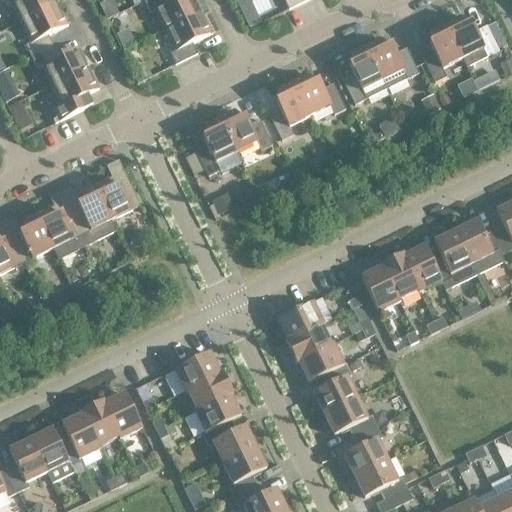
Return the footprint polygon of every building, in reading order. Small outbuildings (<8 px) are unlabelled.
[(2,0),(5,6),(11,3),(21,24),(55,7),(51,0),(2,0)] [(175,0),(171,2),(169,0),(149,0),(144,3),(149,14),(155,11),(165,32),(200,15),(195,5),(197,4),(195,0),(175,0)] [(282,0),(288,11),(310,0),(282,0)] [(60,16),(55,7),(21,24),(31,44),(25,46),(31,58),(53,47),(48,37),(68,27),(62,15),(60,16)] [(256,14),(244,20),(248,29),(260,23),(256,14)] [(204,24),(200,15),(165,32),(175,52),(169,55),(175,66),(197,56),(192,45),(212,35),(206,23),(204,24)] [(461,18),(445,26),(462,60),(483,50),(487,59),(498,53),(486,28),(475,33),(470,24),(465,27),(461,18)] [(462,60),(445,26),(429,33),(434,42),(428,45),(433,54),(422,59),(434,85),(446,79),(442,70),(462,60)] [(381,40),(365,48),(386,91),(418,75),(406,50),(395,55),(391,46),(385,49),(381,40)] [(58,58),(53,47),(31,58),(36,70),(42,67),(52,87),(86,70),(82,61),(84,60),(78,48),(58,58)] [(386,91),(365,48),(349,56),(354,64),(348,67),(353,76),(342,81),(354,107),(386,91)] [(511,64),(510,60),(501,65),(507,77),(511,74),(511,64)] [(145,66),(133,72),(139,84),(151,78),(145,66)] [(91,80),(86,70),(52,87),(62,107),(53,112),(56,119),(53,121),(55,125),(92,107),(87,96),(99,90),(93,79),(91,80)] [(7,71),(0,74),(0,84),(1,87),(12,82),(7,71)] [(308,76),(292,84),(309,118),(329,109),(333,117),(345,111),(333,86),(322,91),(317,82),(312,85),(308,76)] [(309,118),(292,84),(276,92),(280,100),(275,103),(279,112),(269,117),(281,143),(293,137),(289,128),(309,118)] [(433,95),(421,102),(428,117),(441,110),(433,95)] [(22,103),(11,108),(17,119),(28,113),(22,103)] [(234,112),(219,120),(236,154),(256,144),(260,153),(272,147),(259,122),(248,127),(244,118),(239,121),(234,112)] [(236,154),(219,120),(203,127),(207,136),(202,139),(206,148),(195,153),(208,178),(219,173),(215,164),(236,154)] [(370,134),(364,136),(369,146),(378,142),(375,135),(370,134)] [(141,208),(118,162),(106,168),(112,181),(109,183),(108,181),(94,188),(111,222),(141,208)] [(71,185),(59,191),(87,247),(116,233),(111,222),(94,188),(80,194),(81,196),(77,198),(71,185)] [(262,185),(254,189),(258,196),(266,193),(262,185)] [(87,247),(59,191),(48,197),(54,210),(50,211),(49,209),(36,216),(52,251),(58,262),(87,247)] [(229,194),(212,202),(219,217),(236,208),(229,194)] [(511,204),(496,213),(503,227),(493,232),(504,255),(511,251),(511,204)] [(13,214),(1,219),(23,265),(52,251),(36,216),(22,223),(23,225),(19,227),(13,214)] [(0,276),(23,265),(1,219),(0,219),(0,276)] [(476,222),(455,233),(476,276),(504,263),(501,257),(504,255),(493,232),(483,237),(476,222)] [(476,276),(455,233),(433,243),(440,258),(431,263),(430,263),(440,284),(444,292),(476,276)] [(143,241),(125,250),(131,262),(149,253),(143,241)] [(423,248),(403,258),(402,259),(418,292),(417,292),(418,294),(440,284),(430,263),(431,263),(423,248)] [(379,267),(380,269),(382,269),(398,302),(399,301),(417,292),(418,292),(402,259),(403,258),(402,256),(379,267)] [(382,269),(380,269),(360,279),(378,314),(400,303),(399,301),(398,302),(382,269)] [(361,307),(357,299),(347,304),(351,312),(361,307)] [(476,304),(457,313),(461,322),(480,312),(476,304)] [(277,322),(287,342),(287,343),(320,327),(321,328),(323,327),(312,305),(277,322)] [(371,328),(367,319),(357,324),(361,332),(371,328)] [(442,319),(434,323),(439,333),(447,329),(442,319)] [(439,333),(434,323),(426,327),(430,337),(439,333)] [(287,343),(287,342),(285,343),(296,366),(298,365),(297,364),(330,347),(330,346),(321,328),(320,327),(287,343)] [(375,336),(371,328),(361,332),(365,341),(375,336)] [(410,347),(418,343),(414,333),(405,337),(410,347)] [(332,345),(330,346),(330,347),(297,364),(298,365),(308,385),(322,378),(322,377),(343,367),(332,345)] [(185,395),(187,394),(186,393),(220,376),(219,375),(209,355),(174,372),(185,395)] [(359,362),(347,368),(351,375),(362,369),(359,362)] [(345,365),(343,367),(322,377),(322,378),(327,388),(313,395),(323,416),(356,400),(346,380),(351,377),(345,365)] [(221,374),(219,375),(220,376),(186,393),(187,394),(196,412),(196,413),(230,397),(230,398),(232,397),(221,374)] [(124,395),(104,405),(103,406),(119,439),(118,439),(119,441),(141,430),(124,395)] [(196,413),(196,412),(194,413),(204,434),(205,435),(225,425),(240,418),(230,398),(230,397),(196,413)] [(151,400),(142,405),(146,413),(155,408),(151,400)] [(366,420),(356,400),(323,416),(333,437),(348,430),(353,440),(376,429),(371,418),(366,420)] [(80,414),(81,416),(82,416),(98,449),(100,448),(118,439),(119,439),(103,406),(104,405),(103,403),(80,414)] [(378,414),(371,417),(376,428),(386,423),(383,416),(378,414)] [(82,416),(81,416),(61,426),(68,441),(69,440),(79,461),(101,450),(100,448),(98,449),(82,416)] [(161,420),(152,425),(156,433),(165,428),(161,420)] [(205,435),(204,434),(202,436),(208,448),(212,445),(222,466),(255,449),(245,428),(230,435),(225,425),(205,435)] [(68,441),(61,426),(30,441),(46,474),(52,485),(72,475),(69,469),(81,463),(79,461),(69,440),(68,441)] [(169,436),(165,428),(156,433),(160,441),(169,436)] [(381,440),(376,429),(353,440),(358,450),(343,457),(354,478),(387,462),(377,442),(381,440)] [(511,444),(511,434),(511,433),(503,437),(508,447),(511,444)] [(46,474),(30,441),(9,452),(16,466),(6,471),(17,494),(28,489),(26,484),(46,474)] [(486,457),(481,448),(473,452),(477,462),(486,457)] [(266,471),(255,449),(222,466),(232,486),(227,488),(233,499),(256,487),(251,478),(266,471)] [(477,462),(473,452),(464,456),(469,466),(477,462)] [(397,482),(387,462),(354,478),(364,500),(379,493),(383,502),(397,496),(407,491),(406,488),(401,480),(397,482)] [(134,469),(139,479),(147,475),(142,465),(134,469)] [(0,497),(4,495),(6,500),(17,494),(6,471),(0,473),(0,497)] [(414,473),(401,479),(401,480),(406,488),(418,482),(414,473)] [(448,482),(443,473),(435,477),(440,486),(448,482)] [(122,475),(113,479),(118,489),(126,485),(122,475)] [(440,486),(435,477),(427,481),(431,490),(440,486)] [(118,489),(113,479),(105,483),(110,493),(118,489)] [(261,497),(256,487),(233,499),(233,501),(237,508),(238,510),(243,508),(244,511),(284,511),(286,511),(275,490),(261,497)] [(92,490),(85,493),(89,502),(96,499),(92,490)] [(412,501),(407,491),(397,496),(402,506),(412,501)] [(511,511),(511,492),(497,500),(502,511),(511,511)] [(389,511),(402,506),(397,496),(383,502),(375,506),(378,511),(389,511)] [(201,498),(190,503),(194,511),(198,511),(206,508),(201,498)] [(502,511),(497,500),(477,510),(477,511),(502,511)] [(233,501),(225,505),(228,511),(229,511),(237,508),(233,501)] [(473,501),(453,511),(477,511),(477,510),(473,501)]
